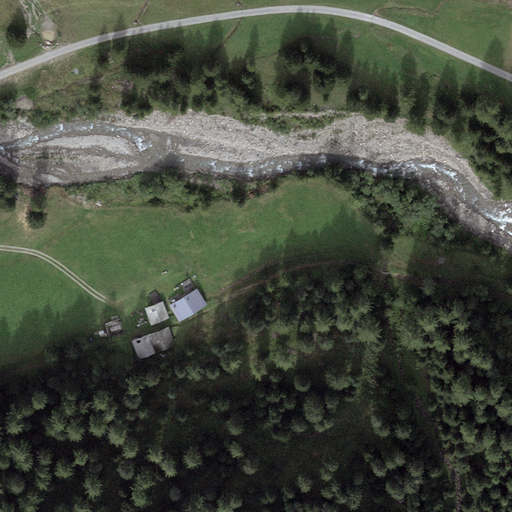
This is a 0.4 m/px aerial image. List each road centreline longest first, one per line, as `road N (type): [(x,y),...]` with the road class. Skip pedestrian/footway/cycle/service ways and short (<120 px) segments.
road 1 (unclassified): [(0,75),(96,39),(306,9),(385,22),(511,78)]
road 2 (track): [(0,248),(51,260),(116,304),(137,333)]
